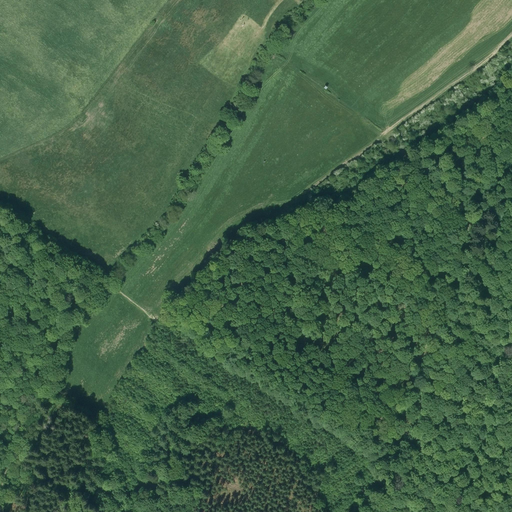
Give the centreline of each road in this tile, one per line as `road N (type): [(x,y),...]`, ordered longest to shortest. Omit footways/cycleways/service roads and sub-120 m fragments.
road 1 (track): [(73,321),(17,428),(0,498)]
road 2 (track): [(470,216),(356,237),(282,237)]
road 3 (track): [(511,34),(383,133)]
